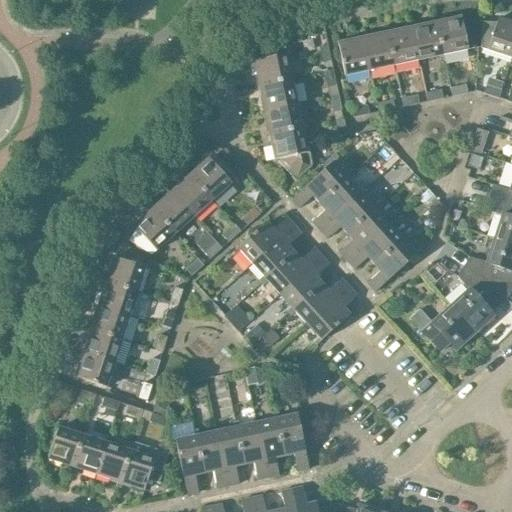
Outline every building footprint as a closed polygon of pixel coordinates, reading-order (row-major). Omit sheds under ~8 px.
[(460,18),(436,23),(442,55),(473,49),(476,22),(461,23),(460,18)] [(511,59),(511,56),(511,24),(497,19),(496,23),(481,22),(480,49),(511,59)] [(418,60),(442,55),(436,23),(411,28),(418,60)] [(393,66),(418,60),(411,28),(386,34),(393,66)] [(369,71),(393,66),(386,34),(362,39),(369,71)] [(344,76),(369,71),(362,39),(338,44),(344,76)] [(261,60),(253,62),(258,87),(291,80),(283,43),(258,48),(261,60)] [(321,64),(330,62),(327,46),(318,48),(321,64)] [(327,89),(335,87),(336,87),(332,71),(323,73),(327,89)] [(263,112),(296,104),(291,80),(258,87),(263,112)] [(467,94),(465,85),(449,89),(451,98),(467,94)] [(498,100),(498,99),(501,91),(485,86),(482,94),(498,100)] [(442,99),(440,90),(425,94),(426,103),(442,99)] [(332,113),(341,111),(338,95),(328,97),(332,113)] [(418,104),(416,95),(400,99),(402,108),(418,104)] [(394,110),(394,109),(392,101),(375,104),(377,113),(394,110)] [(301,129),(296,104),(263,112),(269,136),(301,129)] [(369,115),(367,106),(351,110),(353,118),(369,115)] [(337,137),(346,136),(343,119),(334,121),(337,137)] [(301,129),(269,136),(274,161),(275,160),(295,181),(310,168),(311,166),(308,152),(306,152),(301,129)] [(189,176),(211,200),(229,184),(208,160),(189,176)] [(318,204),(351,175),(349,173),(344,177),(335,166),(339,162),(337,160),(291,201),(298,208),(311,197),(318,204)] [(319,231),(360,194),(348,181),(352,177),(351,175),(318,204),(325,211),(312,223),(319,231)] [(192,217),(211,200),(189,176),(171,193),(192,217)] [(511,180),(509,190),(493,185),(489,198),(511,205),(511,180)] [(174,234),(192,217),(171,193),(152,210),(174,234)] [(345,234),(378,206),(376,203),(371,207),(360,194),(319,231),(325,239),(339,227),(345,234)] [(511,205),(489,198),(485,210),(501,215),(493,240),(511,245),(511,205)] [(346,262),(388,225),(376,212),(380,208),(378,206),(345,234),(352,242),(339,254),(346,262)] [(259,215),(253,209),(241,220),(247,226),(259,215)] [(149,255),(174,234),(152,210),(133,227),(135,230),(127,242),(149,255)] [(251,264),(292,226),(286,219),(273,231),(266,223),(233,253),(235,255),(239,251),(251,264)] [(373,265),(406,236),(404,234),(399,238),(388,225),(346,262),(353,270),(366,258),(373,265)] [(240,232),(234,226),(222,237),(228,243),(240,232)] [(286,247),(295,238),(300,234),(292,226),(251,264),(263,278),(259,281),(261,283),(293,254),(286,247)] [(374,293),(375,293),(419,252),(417,250),(413,253),(403,242),(407,238),(406,236),(373,265),(379,272),(366,284),(374,293)] [(511,272),(511,245),(493,240),(485,264),(469,259),(463,268),(486,283),(483,288),(495,302),(504,294),(511,272)] [(221,249),(215,243),(203,254),(209,260),(221,249)] [(279,295),(320,257),(313,249),(299,262),(293,254),(261,283),(262,285),(267,282),(279,295)] [(314,278),(324,269),(328,265),(320,257),(279,295),(291,309),(287,312),(288,314),(321,285),(314,278)] [(104,282),(136,292),(143,269),(112,258),(104,282)] [(203,266),(202,266),(197,259),(184,270),(190,277),(203,266)] [(433,268),(424,276),(429,282),(438,274),(433,268)] [(487,310),(495,302),(483,288),(486,283),(463,268),(457,277),(468,289),(449,306),(474,334),(493,317),(487,310)] [(307,326),(348,288),(341,280),(327,292),(321,285),(288,314),(290,316),(295,313),(307,326)] [(128,316),(136,292),(104,282),(97,306),(128,316)] [(182,290),(173,288),(168,303),(177,306),(182,290)] [(342,308),(351,300),(355,296),(348,288),(307,326),(319,339),(314,343),(316,345),(349,316),(342,308)] [(120,340),(128,316),(97,306),(89,330),(120,340)] [(455,352),(474,334),(449,306),(430,324),(419,311),(409,320),(439,353),(449,344),(455,352)] [(236,308),(225,318),(237,332),(249,322),(236,308)] [(174,314),(165,311),(160,327),(169,330),(174,314)] [(113,364),(120,340),(89,330),(81,353),(113,364)] [(256,339),(249,332),(244,337),(250,345),(256,339)] [(166,338),(158,335),(153,351),(161,354),(166,338)] [(105,388),(113,364),(81,353),(73,378),(105,388)] [(159,362),(158,361),(150,359),(149,362),(139,359),(135,371),(154,377),(159,362)] [(254,369),(244,371),(247,385),(266,381),(264,372),(254,369)] [(151,386),(142,383),(137,399),(146,401),(151,386)] [(92,404),(95,396),(95,395),(79,390),(77,399),(92,404)] [(116,412),(119,403),(103,398),(100,407),(116,412)] [(155,402),(152,413),(163,416),(166,406),(155,402)] [(140,419),(142,411),(127,406),(124,414),(140,419)] [(167,419),(151,414),(148,422),(164,427),(167,419)] [(308,470),(296,415),(278,419),(277,414),(275,415),(283,457),(292,455),(296,472),(308,470)] [(274,459),(283,457),(275,415),(272,415),(273,420),(256,424),(267,479),(278,476),(274,459)] [(234,467),(243,465),(234,423),(231,424),(232,429),(215,433),(227,487),(238,485),(234,467)] [(267,479),(256,424),(239,428),(237,423),(234,423),(243,465),(252,463),(256,481),(267,479)] [(71,468),(82,436),(57,429),(47,460),(71,468)] [(194,476),(203,474),(194,432),(190,433),(191,438),(174,441),(186,496),(198,493),(194,476)] [(227,487),(215,433),(198,436),(197,432),(194,432),(203,474),(212,472),(216,490),(227,487)] [(95,475),(105,444),(82,436),(71,468),(95,475)] [(132,442),(129,451),(105,444),(95,475),(119,483),(132,442)] [(158,483),(167,454),(132,442),(119,483),(143,491),(146,479),(158,483)] [(305,506),(303,494),(302,488),(291,490),(295,511),(335,511),(336,505),(316,509),(315,504),(305,506)] [(295,511),(291,490),(279,493),(283,510),(275,511),(295,511)] [(264,511),(263,503),(261,497),(250,499),(253,511),(264,511)] [(253,511),(250,499),(239,501),(241,511),(253,511)]
